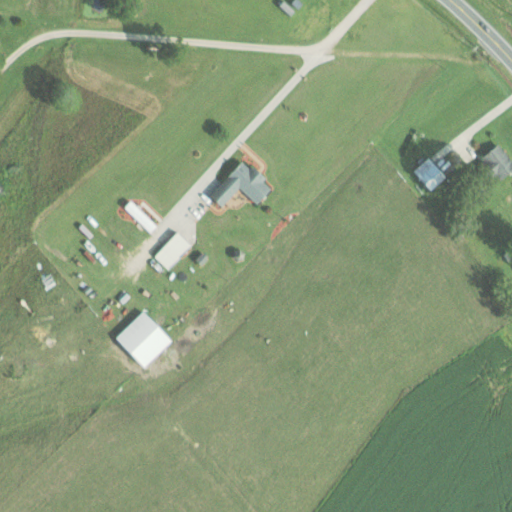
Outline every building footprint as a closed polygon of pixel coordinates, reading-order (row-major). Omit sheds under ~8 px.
[(511,169),(511,162),(500,143),(482,155),(497,179),(511,169)] [(447,175),(428,156),(413,170),(431,190),(447,175)] [(239,187),(257,203),(273,186),(243,158),(210,194),(222,205),(239,187)] [(154,255),(168,269),(192,243),(178,230),(154,255)] [(172,340),(143,310),(115,336),(144,366),(172,340)]
